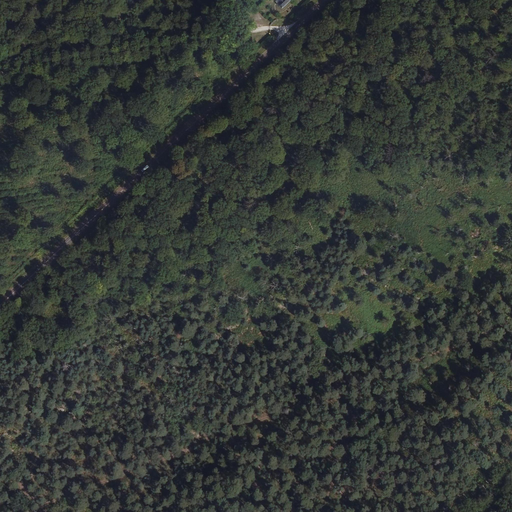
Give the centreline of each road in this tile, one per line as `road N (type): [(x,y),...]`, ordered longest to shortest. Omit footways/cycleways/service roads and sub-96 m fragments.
road 1 (track): [(115,0),(403,511)]
road 2 (tertiary): [(325,0),(0,304)]
road 3 (track): [(0,69),(303,21)]
road 4 (track): [(303,21),(511,104)]
road 5 (track): [(303,21),(451,0)]
